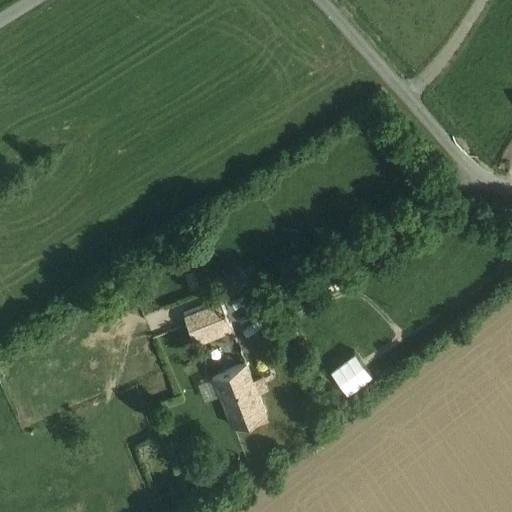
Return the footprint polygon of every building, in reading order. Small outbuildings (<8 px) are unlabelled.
[(195,271),(186,275),(194,293),(202,290),(195,271)] [(221,300),(185,314),(194,338),(231,324),(221,300)] [(356,349),(331,367),(349,391),(374,373),(356,349)] [(258,392),(246,361),(213,374),(214,375),(221,395),(233,425),(252,418),(266,412),(258,392)] [(207,400),(221,395),(214,375),(205,379),(200,380),(207,400)]
